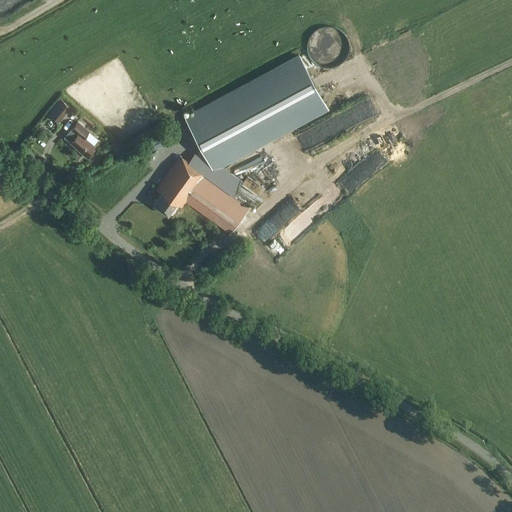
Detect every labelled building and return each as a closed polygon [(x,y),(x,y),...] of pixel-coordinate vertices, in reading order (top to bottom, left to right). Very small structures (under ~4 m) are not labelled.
[(308,43),(307,47),(308,51),(309,55),(311,59),(314,62),(317,64),(320,66),(324,67),(328,68),(332,67),(336,66),(340,64),(343,62),(346,59),(347,55),(349,51),(349,47),(349,43),(348,40),(346,36),(344,33),(341,30),(338,28),(334,27),(330,26),(326,26),(323,27),(319,28),(316,30),(313,33),(311,36),(309,40),(308,43)] [(214,221),(230,233),(250,206),(233,194),(242,181),(223,168),(329,112),(298,55),(185,117),(202,149),(191,164),(179,156),(156,188),(161,192),(153,203),(168,214),(176,203),(181,206),(185,201),(214,221)] [(60,98),(48,113),(57,121),(69,106),(60,98)] [(80,151),(80,152),(87,157),(92,151),(90,149),(94,145),(83,136),(88,130),(77,121),(68,131),(74,136),(69,142),(80,151)] [(146,156),(172,143),(168,134),(142,147),(146,156)] [(373,160),(342,180),(348,189),(344,191),(346,195),(381,173),(373,160)]
